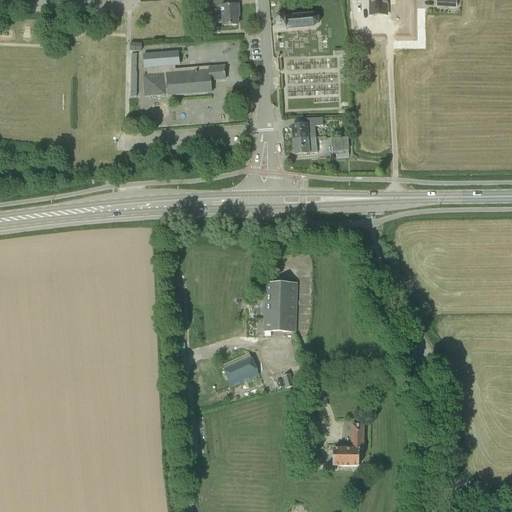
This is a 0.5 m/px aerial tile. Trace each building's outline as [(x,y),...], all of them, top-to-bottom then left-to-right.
[(237,11),(239,11),(238,5),(224,6),(223,0),(205,1),(206,13),(214,13),(213,12),(222,11),(223,26),(238,25),(237,11)] [(386,0),(369,0),(370,15),(387,15),(386,0)] [(314,27),(318,23),(318,17),(313,14),(285,16),(285,17),(275,18),(276,25),(276,30),(314,27)] [(142,46),(142,43),(130,43),(130,51),(142,51),(142,46)] [(211,80),(225,79),(224,66),(210,68),(210,67),(175,70),(175,67),(180,66),(179,52),(143,55),(144,69),(147,69),(147,76),(143,76),(145,97),(165,95),(165,94),(169,93),(169,96),(212,93),(211,80)] [(293,140),(308,139),(316,139),(315,127),(318,127),(317,119),(304,120),(304,124),(292,125),(293,140)] [(332,152),(349,151),(349,137),(331,138),(332,152)] [(308,139),(293,140),(294,155),(317,153),(316,139),(308,139)] [(295,333),(297,285),(265,284),(263,332),(295,333)] [(221,366),(223,371),(231,388),(258,375),(248,354),(221,366)] [(283,377),(287,389),(293,387),(290,375),(283,377)] [(190,411),(177,411),(177,419),(190,418),(190,411)] [(363,450),(364,425),(352,425),(351,449),(334,449),(334,467),(359,467),(360,450),(363,450)]
